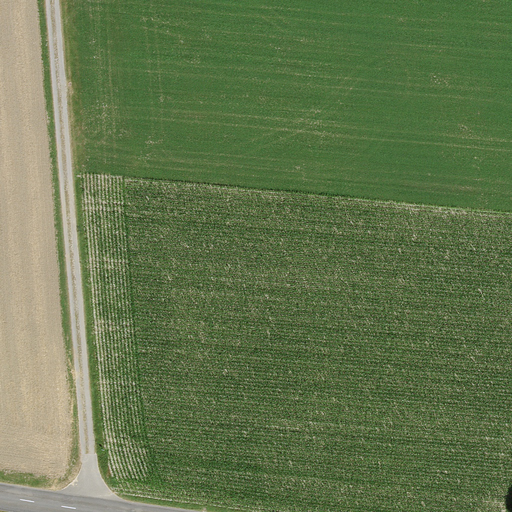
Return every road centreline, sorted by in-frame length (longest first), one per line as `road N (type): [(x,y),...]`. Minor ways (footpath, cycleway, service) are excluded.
road 1 (track): [(52,0),(91,506)]
road 2 (tertiary): [(0,489),(137,511)]
